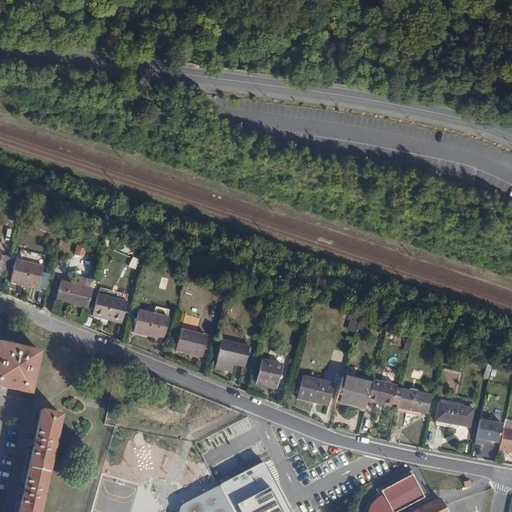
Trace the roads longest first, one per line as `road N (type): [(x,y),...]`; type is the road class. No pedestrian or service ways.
road 1 (residential): [(0,300),(324,435),(504,476)]
road 2 (secondary): [(0,50),(363,98),(511,135)]
